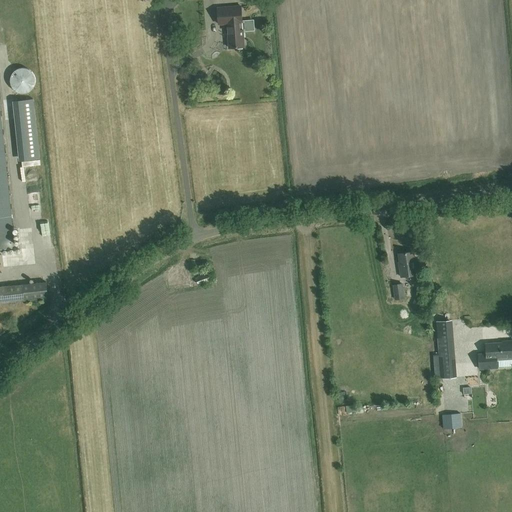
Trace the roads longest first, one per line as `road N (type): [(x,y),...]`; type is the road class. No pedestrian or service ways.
road 1 (unclassified): [(197,240),(511,192)]
road 2 (unclassified): [(197,240),(157,0)]
road 3 (unclassified): [(0,382),(197,240)]
